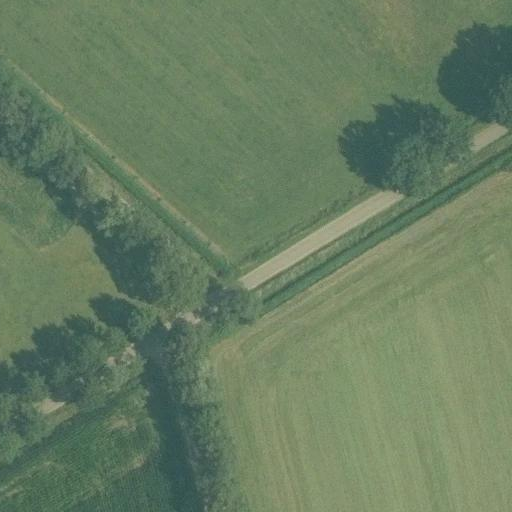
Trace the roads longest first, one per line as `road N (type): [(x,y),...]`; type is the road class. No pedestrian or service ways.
road 1 (unclassified): [(0,436),(511,128)]
road 2 (track): [(0,100),(214,302)]
road 3 (track): [(165,334),(210,511)]
